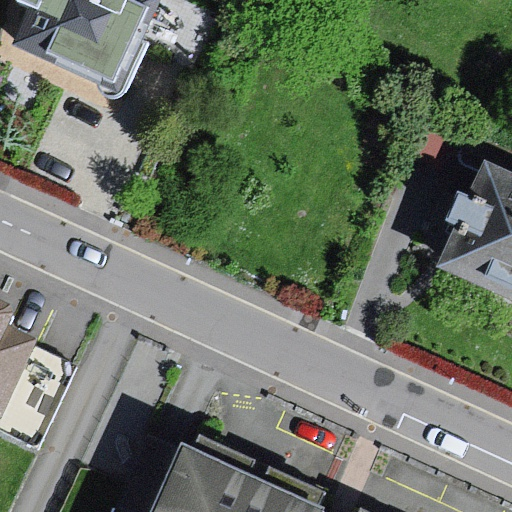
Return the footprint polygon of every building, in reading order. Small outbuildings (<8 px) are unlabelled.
[(170,12),(143,0),(46,0),(19,59),(123,109),(170,12)] [(464,135),(433,123),(416,167),(447,179),(464,135)] [(511,173),(490,163),(476,197),(457,189),(443,221),(461,229),(443,268),(511,299),(511,173)] [(0,421),(31,437),(62,373),(49,367),(57,350),(9,328),(18,309),(0,300),(0,421)] [(108,511),(322,511),(324,509),(182,445),(146,429),(108,511)]
